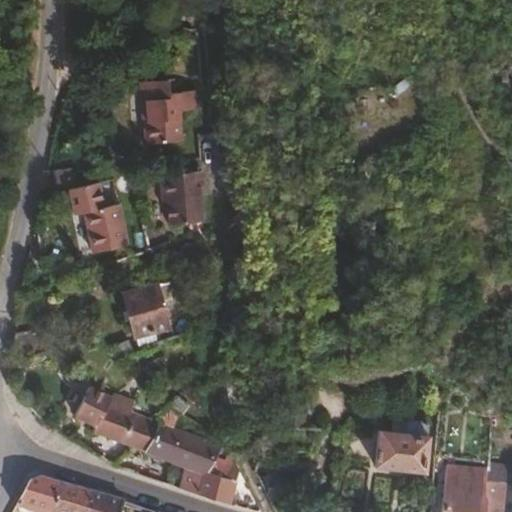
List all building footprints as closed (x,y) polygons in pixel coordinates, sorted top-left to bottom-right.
[(225,23),(226,43),(258,41),(256,20),(225,23)] [(158,86),(165,86),(164,72),(136,74),(137,92),(158,91),(158,86)] [(171,104),(189,103),(187,84),(165,86),(158,86),(158,91),(137,92),(139,112),(134,113),(136,137),(174,135),(171,104)] [(233,127),(218,128),(209,130),(213,151),(240,146),(233,127)] [(250,173),(240,146),(213,151),(218,173),(221,184),(250,173)] [(192,165),(185,166),(186,181),(193,181),(192,165)] [(159,195),(161,220),(180,218),(180,211),(196,210),(193,181),(186,181),(185,166),(151,168),(153,195),(159,195)] [(250,173),(221,184),(234,205),(259,190),(250,173)] [(97,200),(91,176),(62,183),(68,207),(79,205),(97,200)] [(265,200),(259,190),(234,205),(227,213),(242,230),(256,220),(253,210),(265,200)] [(97,200),(79,205),(88,247),(122,238),(112,197),(97,200)] [(180,211),(180,218),(196,217),(196,210),(180,211)] [(226,253),(228,265),(250,263),(248,251),(226,253)] [(128,330),(161,322),(149,279),(117,288),(128,330)] [(198,320),(189,324),(190,337),(199,337),(198,320)] [(6,328),(3,351),(34,340),(29,323),(6,328)] [(123,335),(100,343),(110,352),(126,346),(123,335)] [(128,443),(137,447),(154,415),(106,396),(108,391),(84,380),(68,411),(89,422),(87,427),(128,443)] [(154,415),(137,447),(175,463),(198,467),(207,451),(213,440),(154,415)] [(377,469),(427,474),(430,441),(427,440),(428,426),(394,422),(393,435),(380,434),(377,469)] [(178,476),(172,475),(171,482),(201,492),(224,499),(230,476),(219,472),(222,459),(207,451),(198,467),(194,478),(179,472),(178,476)] [(478,511),(481,487),(478,487),(479,475),(480,463),(440,459),(432,511),(478,511)] [(171,482),(172,475),(164,472),(161,479),(171,482)] [(260,477),(266,501),(288,496),(282,472),(260,477)] [(114,511),(118,500),(33,475),(24,479),(9,504),(33,511),(114,511)] [(493,511),(497,477),(479,475),(478,487),(481,487),(478,511),(493,511)]
